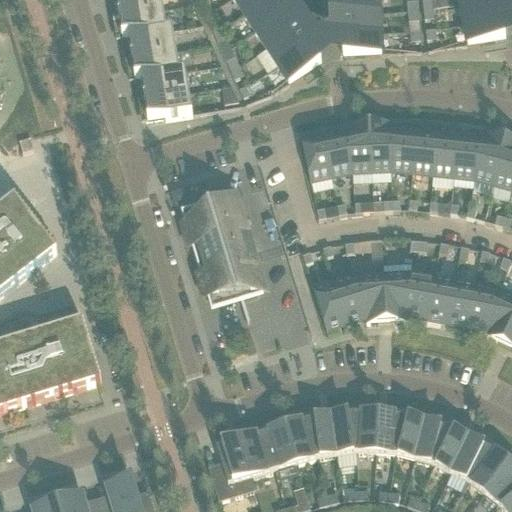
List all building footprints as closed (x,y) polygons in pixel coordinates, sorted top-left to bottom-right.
[(160,0),(115,0),(109,1),(109,2),(115,1),(117,14),(114,14),(115,22),(163,14),(160,0)] [(200,9),(209,5),(206,0),(196,0),(200,9)] [(236,0),(233,2),(244,19),(273,0),(236,0)] [(291,12),(282,0),(273,0),(244,19),(255,36),(290,13),(291,14),(292,13),(292,11),(291,12)] [(339,19),(379,17),(378,0),(335,0),(336,18),(335,18),(335,20),(339,19)] [(503,0),(459,0),(461,8),(500,2),(504,2),(504,0),(503,0)] [(504,21),(500,2),(461,8),(464,28),(502,22),(502,23),(505,22),(505,20),(504,21)] [(423,14),(433,13),(432,3),(422,4),(423,14)] [(407,16),(417,15),(416,5),(406,6),(407,16)] [(302,29),(291,14),(290,13),(255,36),(266,53),(300,32),(304,30),(303,28),(302,29)] [(424,24),(434,23),(433,13),(423,14),(424,24)] [(116,30),(120,29),(122,43),(172,35),(172,34),(166,35),(163,14),(115,22),(116,30)] [(408,26),(418,25),(417,15),(407,16),(408,26)] [(342,39),(380,37),(379,17),(339,19),(339,38),(338,38),(338,40),(342,40),(342,39)] [(505,43),(502,23),(502,22),(464,28),(468,50),(484,47),(505,43)] [(213,38),(222,33),(218,24),(209,28),(213,38)] [(311,47),(300,32),(266,53),(277,71),(309,50),(310,50),(313,48),(312,47),(311,47)] [(217,47),(226,42),(222,33),(213,38),(217,47)] [(426,44),(436,43),(435,33),(425,34),(426,44)] [(172,35),(122,43),(128,42),(130,56),(127,56),(128,64),(176,56),(172,35)] [(410,46),(420,45),(419,35),(409,36),(410,46)] [(381,59),(381,58),(380,37),(342,39),(342,40),(343,60),(365,59),(365,60),(381,59)] [(321,67),(310,50),(309,50),(277,71),(289,89),(303,80),(302,79),(321,67)] [(129,71),(132,71),(134,84),(185,76),(179,77),(176,56),(128,64),(129,71)] [(230,75),(239,71),(235,62),(226,66),(230,75)] [(234,84),(244,80),(239,71),(230,75),(234,84)] [(185,76),(134,84),(135,85),(141,84),(143,97),(140,98),(141,105),(189,98),(185,76)] [(142,113),(145,113),(147,127),(192,120),(189,98),(141,105),(142,113)] [(391,174),(395,135),(395,128),(395,129),(388,129),(369,130),(369,137),(371,175),(391,174)] [(416,137),(396,135),(396,128),(395,128),(395,135),(391,174),(412,176),(416,137)] [(371,175),(369,137),(369,130),(349,131),(343,131),(342,131),(343,138),(351,176),(371,175)] [(342,131),(341,131),(342,138),(322,142),(330,180),(351,176),(343,138),(342,131)] [(480,137),(479,136),(477,144),(458,142),(453,180),(474,182),(478,144),(480,137)] [(433,178),(437,140),(416,137),(412,176),(433,178)] [(480,137),(478,144),(474,182),(494,188),(506,144),(487,139),(480,137)] [(453,180),(458,142),(437,140),(433,178),(453,180)] [(301,142),(300,142),(310,190),(311,190),(310,185),(330,180),(322,142),(302,147),(301,142)] [(511,146),(506,144),(494,188),(511,192),(511,146)] [(263,298),(240,224),(232,199),(181,215),(211,314),(240,305),(247,326),(249,325),(243,304),(263,298)] [(14,202),(0,213),(0,417),(96,388),(100,387),(82,326),(74,328),(0,350),(0,299),(56,256),(14,202)] [(416,215),(417,205),(409,204),(408,214),(416,215)] [(384,215),(392,215),(391,205),(383,206),(384,215)] [(392,215),(400,214),(399,205),(391,205),(392,215)] [(437,217),(438,207),(430,206),(429,216),(437,217)] [(355,217),(363,217),(362,207),(354,208),(355,217)] [(339,220),(347,218),(345,208),(337,210),(339,220)] [(458,219),(459,209),(451,208),(450,218),(458,219)] [(473,223),(476,214),(468,212),(466,221),(473,223)] [(318,224),(326,222),(324,213),(316,214),(318,224)] [(502,231),(504,221),(497,219),(494,229),(502,231)] [(509,233),(511,223),(504,221),(502,231),(509,233)] [(418,256),(418,246),(410,245),(410,255),(418,256)] [(426,256),(426,246),(418,246),(418,256),(426,256)] [(346,258),(354,257),(352,248),(344,249),(346,258)] [(446,259),(448,249),(440,248),(438,257),(446,259)] [(325,262),(333,260),(330,251),(322,253),(325,262)] [(467,262),(468,253),(461,251),(459,261),(467,262)] [(487,266),(489,257),(481,255),(479,265),(487,266)] [(305,269),(313,266),(310,257),(302,259),(305,269)] [(507,274),(510,265),(503,262),(499,271),(507,274)] [(406,316),(413,280),(383,282),(386,319),(386,326),(403,325),(406,325),(406,326),(407,326),(407,318),(406,318),(406,316)] [(427,322),(434,284),(413,280),(406,316),(406,318),(407,318),(427,322)] [(386,326),(386,319),(383,282),(354,284),(365,321),(366,328),(366,327),(370,327),(386,326)] [(366,328),(365,321),(354,284),(334,290),(345,327),(365,321),(365,328),(366,328)] [(447,326),(454,288),(434,284),(427,322),(447,326)] [(488,332),(484,340),(485,340),(488,341),(496,344),(499,338),(506,342),(511,328),(511,291),(502,287),(497,296),(495,295),(488,332)] [(467,330),(474,292),(454,288),(447,326),(467,330)] [(326,333),(345,327),(334,290),(314,296),(313,291),(311,292),(326,339),(327,338),(326,333)] [(488,332),(495,295),(474,292),(467,330),(487,333),(484,340),(488,332)] [(356,458),(354,423),(354,418),(353,418),(332,422),(331,420),(337,460),(356,458)] [(376,459),(378,418),(377,418),(377,419),(356,418),(354,418),(354,423),(356,458),(376,459)] [(378,420),(379,418),(378,418),(376,459),(395,460),(401,421),(400,421),(378,420)] [(317,463),(337,460),(331,420),(330,420),(330,422),(309,425),(308,425),(309,429),(317,463)] [(424,427),(403,421),(401,421),(395,460),(414,465),(425,426),(424,425),(424,427)] [(317,463),(309,429),(308,425),(286,432),(285,430),(285,431),(296,470),(317,463)] [(425,427),(425,426),(414,465),(433,470),(447,433),(445,433),(425,427)] [(274,476),(296,470),(285,431),(284,431),(284,432),(263,439),(264,443),(274,476)] [(468,443),(448,434),(447,433),(433,470),(451,479),(469,442),(468,442),(468,443)] [(274,476),(264,443),(263,439),(241,445),(240,444),(251,483),(252,483),(274,476)] [(469,444),(469,443),(469,442),(451,479),(468,487),(489,454),(488,453),(469,444)] [(252,483),(251,483),(240,444),(239,444),(239,446),(217,453),(221,468),(208,472),(218,507),(256,495),(252,483)] [(507,468),(491,455),(489,454),(468,487),(484,499),(509,467),(508,467),(507,468)] [(511,471),(508,469),(509,468),(509,467),(484,499),(499,511),(511,498),(511,471)] [(134,493),(131,485),(120,489),(114,491),(118,505),(98,511),(152,511),(148,497),(136,500),(134,493)] [(358,505),(368,505),(368,495),(358,496),(358,505)] [(348,506),(358,505),(358,496),(348,496),(348,506)] [(388,507),(389,498),(379,496),(378,505),(388,507)] [(329,510),(339,507),(336,498),(327,500),(329,510)] [(398,508),(399,499),(389,498),(388,507),(398,508)] [(511,511),(511,498),(499,511),(511,511)] [(318,511),(319,511),(329,510),(327,500),(317,503),(318,511)] [(409,511),(417,511),(420,506),(410,502),(407,511),(409,511)] [(76,511),(77,511),(76,511),(74,503),(62,507),(62,506),(57,508),(58,511),(76,511)]
